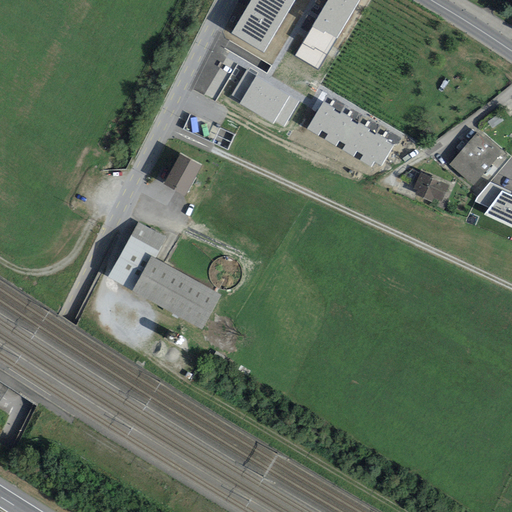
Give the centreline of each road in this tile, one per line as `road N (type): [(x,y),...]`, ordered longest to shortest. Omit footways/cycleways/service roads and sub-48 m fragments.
road 1 (track): [(0,258),(31,272),(52,268),(69,259),(106,202),(124,198),(126,222),(101,293),(105,324),(116,338),(405,511)]
road 2 (unclassified): [(0,451),(225,0)]
road 3 (track): [(511,287),(160,125)]
